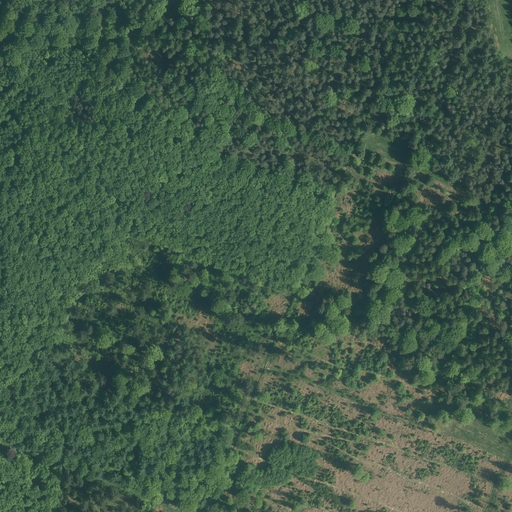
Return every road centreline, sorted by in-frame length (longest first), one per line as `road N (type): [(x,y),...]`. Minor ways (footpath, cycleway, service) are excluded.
road 1 (track): [(204,511),(273,319),(309,258),(412,0)]
road 2 (track): [(161,9),(254,104),(511,210)]
road 3 (track): [(0,415),(169,98)]
road 4 (track): [(203,511),(0,434)]
road 5 (track): [(169,98),(232,146),(338,184)]
